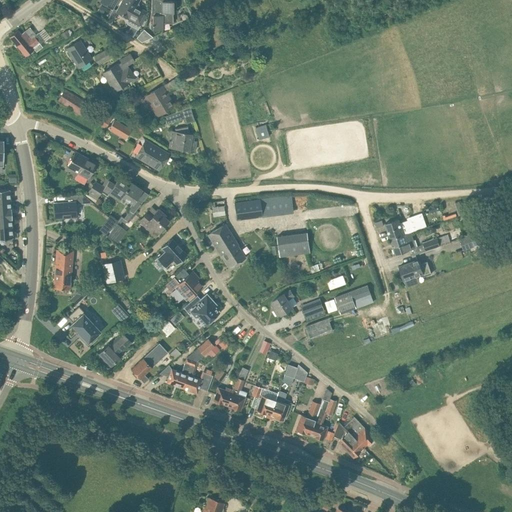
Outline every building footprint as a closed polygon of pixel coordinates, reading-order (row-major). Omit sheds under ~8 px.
[(100,0),(100,1),(113,8),(117,0),(100,0)] [(136,5),(139,0),(122,0),(116,12),(128,18),(127,20),(127,23),(137,29),(147,11),(136,5)] [(173,23),(173,1),(166,1),(166,0),(151,0),(151,15),(153,15),(153,30),(162,30),(162,23),(173,23)] [(40,44),(44,40),(38,33),(31,39),(25,31),(21,34),(18,30),(9,37),(25,56),(33,50),(31,48),(38,42),(40,44)] [(67,30),(61,33),(65,39),(70,36),(67,30)] [(91,66),(88,61),(92,58),(80,40),(66,48),(78,67),(80,66),(83,70),(91,66)] [(95,56),(99,64),(113,56),(109,48),(95,56)] [(102,73),(114,92),(135,78),(127,65),(134,60),(130,54),(119,60),(121,63),(118,65),(117,64),(102,73)] [(210,70),(219,65),(216,59),(206,63),(210,70)] [(176,83),(174,80),(167,84),(170,89),(177,85),(176,83)] [(162,86),(145,96),(146,97),(149,102),(157,115),(174,105),(167,94),(163,87),(163,86),(162,86)] [(89,104),(74,95),(65,90),(59,100),(82,115),(88,107),(89,104)] [(190,107),(164,117),(167,124),(185,118),(186,123),(194,121),(190,107)] [(114,121),(109,129),(120,135),(124,127),(114,121)] [(255,128),(259,140),(269,137),(266,124),(255,128)] [(189,150),(191,133),(188,125),(175,128),(174,131),(169,130),(167,140),(171,140),(170,147),(189,150)] [(145,140),(136,155),(159,169),(168,154),(145,140)] [(88,178),(96,163),(75,152),(67,167),(88,178)] [(128,186),(126,184),(118,178),(114,184),(109,180),(104,186),(104,187),(101,192),(107,195),(109,193),(119,200),(131,182),(128,186)] [(95,181),(88,192),(89,193),(97,198),(101,191),(104,187),(95,181)] [(131,182),(122,196),(122,197),(132,203),(128,209),(130,211),(133,214),(142,202),(136,198),(142,190),(142,189),(131,182)] [(0,189),(0,202),(10,201),(9,189),(0,189)] [(65,202),(54,203),(55,218),(76,216),(75,204),(84,203),(83,194),(69,195),(70,201),(65,202)] [(291,196),(260,200),(262,216),(293,212),(291,196)] [(235,203),(237,220),(262,216),(260,200),(235,203)] [(10,201),(0,202),(0,214),(12,213),(11,208),(10,201)] [(224,205),(212,207),(213,216),(225,215),(224,205)] [(149,210),(139,221),(150,231),(149,233),(155,238),(160,232),(159,231),(169,220),(164,216),(165,215),(165,214),(166,212),(161,208),(159,210),(159,209),(154,215),(149,210)] [(427,226),(422,211),(406,216),(407,219),(399,221),(404,234),(410,232),(427,226)] [(12,213),(0,214),(0,226),(12,226),(11,219),(12,219),(12,213)] [(391,239),(404,234),(399,221),(399,219),(385,223),(391,239)] [(240,249),(230,232),(225,223),(208,234),(221,256),(222,255),(230,268),(245,258),(240,249)] [(12,226),(0,226),(0,238),(12,238),(12,226)] [(466,236),(460,239),(464,250),(486,242),(482,230),(475,233),(474,232),(466,235),(466,236)] [(307,232),(278,236),(280,256),(310,252),(307,232)] [(396,255),(411,249),(416,248),(415,247),(411,235),(410,232),(404,234),(391,239),(396,255)] [(448,234),(438,238),(440,245),(450,241),(448,234)] [(426,251),(440,246),(440,245),(438,238),(438,237),(423,242),(424,244),(426,251)] [(187,255),(172,238),(161,247),(165,251),(158,258),(166,267),(173,260),(177,264),(187,255)] [(416,248),(411,249),(413,255),(426,251),(424,244),(415,247),(416,248)] [(70,289),(73,249),(56,248),(53,288),(70,289)] [(119,260),(104,264),(106,276),(122,272),(119,260)] [(418,260),(400,266),(404,280),(422,274),(423,276),(431,273),(427,261),(420,264),(418,260)] [(171,279),(165,285),(170,290),(174,287),(175,287),(186,300),(188,298),(188,299),(190,297),(202,286),(197,280),(199,278),(192,271),(189,274),(186,277),(180,271),(175,276),(172,278),(171,279)] [(343,275),(335,278),(338,286),(346,283),(343,275)] [(91,290),(86,285),(82,288),(80,287),(74,293),(75,295),(71,299),(76,304),(91,290)] [(368,285),(350,291),(354,300),(371,293),(368,285)] [(290,299),(293,297),(294,296),(290,290),(273,301),(276,307),(273,309),(278,316),(294,306),(290,299)] [(197,295),(183,307),(189,314),(192,312),(196,316),(197,316),(204,324),(210,320),(211,319),(212,319),(216,315),(221,312),(215,306),(216,305),(212,301),(206,294),(201,299),(197,295)] [(326,314),(320,298),(301,305),(305,318),(309,317),(310,320),(326,314)] [(328,312),(338,309),(334,298),(325,301),(328,312)] [(94,337),(100,331),(83,314),(84,314),(77,307),(67,317),(73,323),(71,325),(81,335),(79,337),(88,346),(96,339),(94,337)] [(169,310),(163,316),(167,321),(173,315),(169,310)] [(128,316),(125,312),(118,318),(121,322),(128,316)] [(161,326),(165,322),(160,316),(156,319),(161,326)] [(328,317),(305,326),(310,339),(333,330),(328,317)] [(168,335),(176,328),(169,320),(160,327),(168,335)] [(119,354),(132,343),(122,332),(108,345),(107,344),(106,346),(98,353),(110,366),(120,356),(119,354)] [(197,348),(186,358),(192,359),(196,361),(203,355),(214,346),(208,338),(197,348)] [(223,338),(218,343),(224,349),(229,343),(223,338)] [(264,340),(261,345),(268,348),(270,343),(264,340)] [(148,379),(146,376),(144,374),(168,352),(159,343),(138,362),(131,369),(144,383),(148,379)] [(215,345),(214,346),(203,355),(205,357),(208,354),(212,357),(219,350),(215,345)] [(175,348),(169,354),(174,359),(180,353),(175,348)] [(275,360),(278,354),(270,350),(267,357),(275,360)] [(169,364),(159,373),(169,376),(167,382),(182,387),(192,359),(186,358),(181,372),(172,368),(169,364)] [(182,387),(197,392),(199,387),(202,379),(194,377),(195,372),(194,372),(198,361),(192,359),(182,387)] [(221,382),(227,373),(226,372),(231,365),(226,361),(220,368),(214,376),(221,382)] [(298,364),(294,377),(304,381),(307,372),(298,364)] [(202,379),(199,387),(207,391),(213,375),(211,374),(212,371),(207,369),(205,372),(204,372),(202,379)] [(282,381),(291,384),(293,377),(285,374),(282,381)] [(314,379),(306,376),(304,382),(313,384),(314,379)] [(232,389),(226,405),(240,410),(245,396),(238,394),(240,390),(240,389),(241,390),(244,380),(237,377),(234,386),(233,386),(232,389)] [(255,385),(252,395),(261,398),(256,410),(266,414),(270,415),(277,395),(277,393),(270,390),(267,397),(260,394),(262,387),(255,385)] [(217,391),(213,400),(226,405),(232,389),(226,387),(224,389),(218,387),(217,389),(217,391)] [(287,409),(289,405),(283,403),(287,394),(278,391),(277,393),(277,395),(270,415),(283,420),(287,409)] [(310,432),(309,435),(313,436),(323,439),(326,430),(327,429),(327,426),(321,423),(325,413),(331,415),(336,401),(330,398),(329,401),(323,399),(321,404),(320,404),(310,432)] [(299,419),(296,430),(305,433),(309,435),(310,432),(320,404),(319,403),(312,401),(306,416),(301,414),(299,419)] [(354,416),(343,426),(363,447),(367,444),(374,437),(354,416)] [(338,422),(333,436),(340,438),(338,441),(353,457),(362,449),(363,447),(343,426),(339,421),(338,422)] [(334,433),(328,431),(325,438),(331,440),(334,433)] [(220,511),(224,503),(209,498),(203,511),(220,511)]
